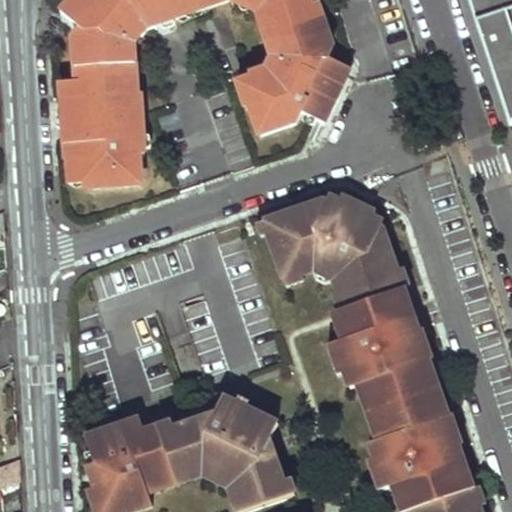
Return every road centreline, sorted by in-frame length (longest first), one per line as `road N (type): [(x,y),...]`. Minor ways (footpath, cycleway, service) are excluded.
road 1 (residential): [(33,253),(64,250),(398,142),(408,171)]
road 2 (residential): [(48,511),(33,253)]
road 3 (residential): [(33,253),(18,0)]
road 4 (residential): [(436,0),(511,229)]
